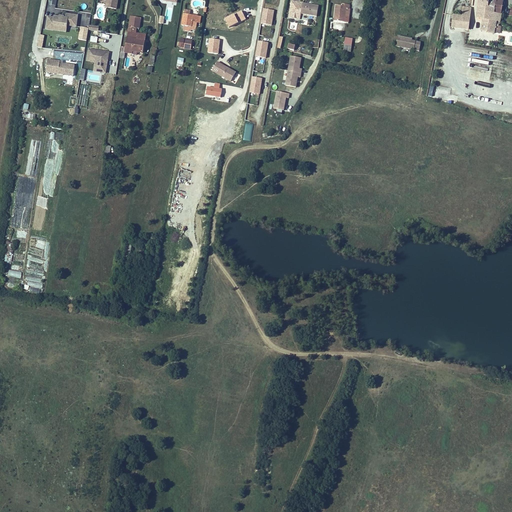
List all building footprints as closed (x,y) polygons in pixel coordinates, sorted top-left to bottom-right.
[(105,0),(105,7),(117,9),(118,0),(105,0)] [(238,0),(220,0),(219,4),(226,5),(224,11),(236,14),(238,0)] [(492,0),(477,0),(475,18),(481,19),(482,20),(490,21),(491,14),(492,0)] [(492,0),(491,14),(500,16),(501,0),(492,0)] [(295,11),(294,14),(299,15),(299,12),(316,16),(318,5),(297,1),(295,11)] [(333,20),(343,21),(345,8),(348,9),(349,4),(342,3),(341,5),(334,4),(333,20)] [(447,24),(447,28),(468,30),(472,9),(468,8),(466,18),(463,18),(453,17),(452,25),(447,24)] [(183,9),(182,25),(184,25),(183,30),(196,31),(197,22),(201,23),(201,15),(191,14),(191,9),(183,9)] [(274,10),(264,9),(262,24),(272,25),(274,10)] [(164,24),(178,27),(178,23),(179,21),(180,15),(180,14),(171,12),(166,11),(164,24)] [(246,19),(244,11),(236,14),(238,21),(246,19)] [(124,15),(113,13),(111,28),(118,29),(119,25),(122,25),(124,15)] [(235,14),(225,18),(229,26),(238,23),(235,14)] [(143,54),(146,33),(136,32),(137,28),(140,28),(142,17),(130,15),(125,51),(143,54)] [(490,21),(482,20),(481,31),(494,33),(494,31),(498,32),(499,25),(496,24),(497,22),(490,21)] [(125,38),(118,37),(119,30),(118,29),(111,28),(109,28),(107,44),(106,49),(108,49),(112,50),(113,47),(123,49),(125,38)] [(346,37),(345,45),(349,45),(348,51),(351,51),(353,38),(346,37)] [(419,52),(421,43),(417,42),(417,41),(411,40),(411,39),(403,37),(401,48),(419,52)] [(191,49),(192,40),(180,38),(178,47),(191,49)] [(221,40),(210,39),(209,53),(219,54),(221,40)] [(269,42),(259,41),(257,57),(266,58),(269,42)] [(301,58),(290,56),(285,85),(295,87),(297,77),(300,77),(302,69),(299,68),(301,58)] [(74,76),(75,62),(46,59),(45,73),(74,76)] [(217,62),(212,71),(232,81),(236,72),(217,62)] [(262,79),(253,77),(250,93),(259,95),(262,79)] [(206,95),(221,97),(222,87),(207,86),(206,95)] [(454,101),(456,92),(433,88),(432,97),(444,99),(443,102),(459,105),(459,102),(454,101)] [(289,94),(276,91),(273,108),(283,110),(285,97),(288,98),(289,94)] [(245,123),(243,140),(252,141),(253,124),(245,123)] [(113,241),(108,241),(104,262),(109,263),(110,256),(113,241)] [(11,264),(13,242),(7,242),(4,264),(11,264)] [(28,286),(41,287),(41,279),(28,278),(28,286)]
